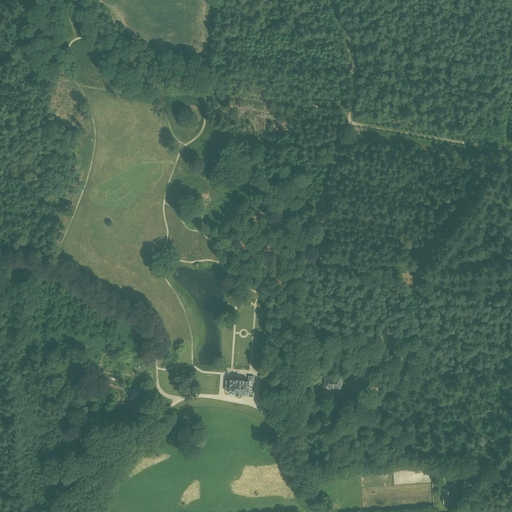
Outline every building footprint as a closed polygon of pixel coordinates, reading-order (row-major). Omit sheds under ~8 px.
[(235,392),(235,394),(235,395),(236,395),(236,396),(237,396),(237,397),(238,397),(239,397),(240,397),(241,396),(242,396),(242,395),(242,394),(243,393),(244,394),(246,394),(247,393),(248,393),(249,392),(253,392),(254,376),(249,376),(248,380),(231,379),(231,380),(227,380),(226,390),(230,391),(230,392),(231,392),(232,393),(234,393),(235,392)] [(324,387),(341,388),(341,378),(325,377),(324,387)] [(360,379),(352,378),(352,388),(360,389),(360,379)] [(139,388),(130,388),(130,400),(139,400),(139,388)] [(452,488),(443,489),(443,503),(453,502),(452,488)]
